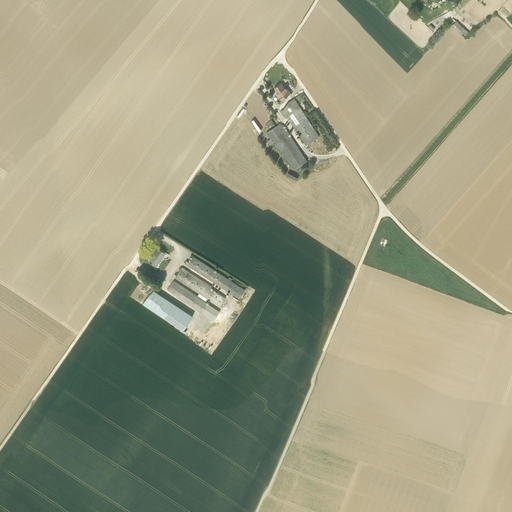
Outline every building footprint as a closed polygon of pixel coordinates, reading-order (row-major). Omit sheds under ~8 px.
[(451,25),(458,32),(463,28),(456,21),(452,25),(451,25)] [(469,33),(463,28),(458,32),(464,38),(469,33)] [(281,79),(275,84),(278,88),(276,89),(278,93),(280,92),(283,97),(290,92),(281,79)] [(281,107),(306,145),(319,136),(294,98),(281,107)] [(307,160),(280,119),(266,128),(270,134),(267,137),(270,141),(273,139),(293,169),(307,160)] [(173,158),(178,162),(185,153),(181,149),(173,158)] [(158,261),(166,248),(158,242),(149,256),(158,261)] [(185,259),(239,295),(245,286),(231,277),(232,275),(229,273),(228,275),(193,252),(189,258),(186,256),(185,259)] [(211,284),(212,282),(183,263),(176,274),(199,289),(198,292),(174,276),(168,286),(214,316),(220,307),(205,297),(208,294),(220,302),(226,294),(211,284)] [(181,329),(193,311),(154,285),(142,303),(181,329)]
